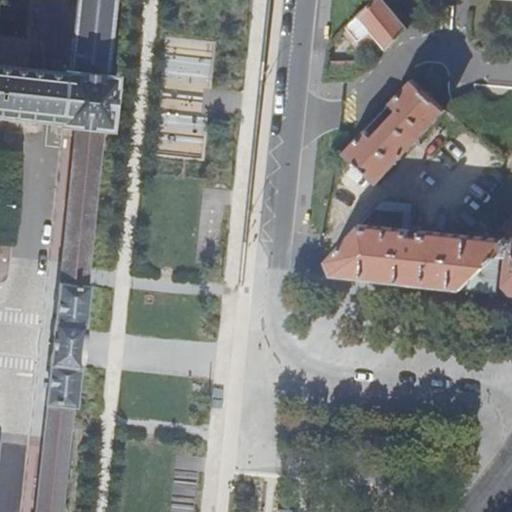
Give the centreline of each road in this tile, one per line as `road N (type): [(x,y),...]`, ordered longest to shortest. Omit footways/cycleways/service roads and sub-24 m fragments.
road 1 (residential): [(307,0),(282,270)]
road 2 (unknown): [(286,211),(321,216),(435,205),(462,192),(489,148)]
